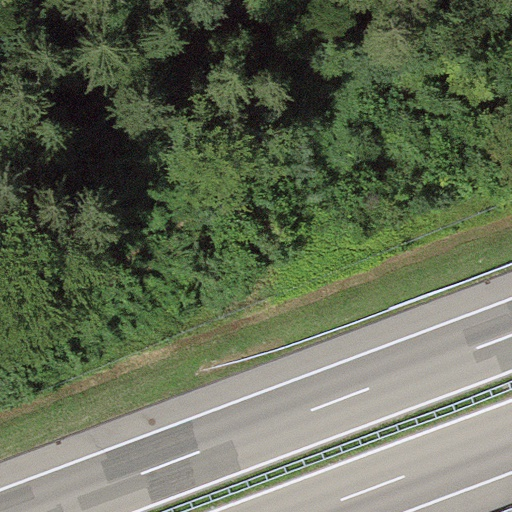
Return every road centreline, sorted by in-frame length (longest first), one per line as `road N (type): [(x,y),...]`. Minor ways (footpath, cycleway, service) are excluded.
road 1 (motorway): [(511,338),(46,511)]
road 2 (motorway): [(318,511),(511,439)]
